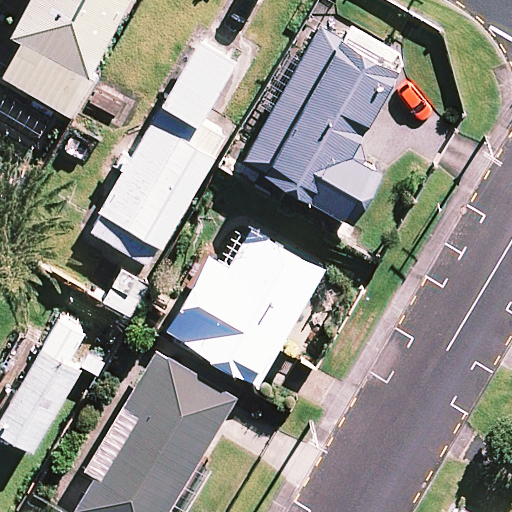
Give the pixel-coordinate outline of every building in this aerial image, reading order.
[(127,0),(0,0),(0,24),(23,36),(4,73),(70,108),(127,0)] [(400,63),(324,19),(246,151),(351,213),(380,164),(351,147),(400,63)] [(238,53),(202,32),(164,100),(199,120),(238,53)] [(134,104),(98,84),(83,109),(120,130),(134,104)] [(219,147),(157,111),(90,226),(152,263),(219,147)] [(325,265),(253,222),(229,263),(210,251),(167,323),(258,377),(325,265)] [(86,329),(60,313),(43,342),(25,330),(0,371),(0,425),(33,445),(84,360),(72,353),(86,329)] [(163,511),(235,390),(156,344),(88,462),(97,467),(75,504),(87,511),(163,511)]
